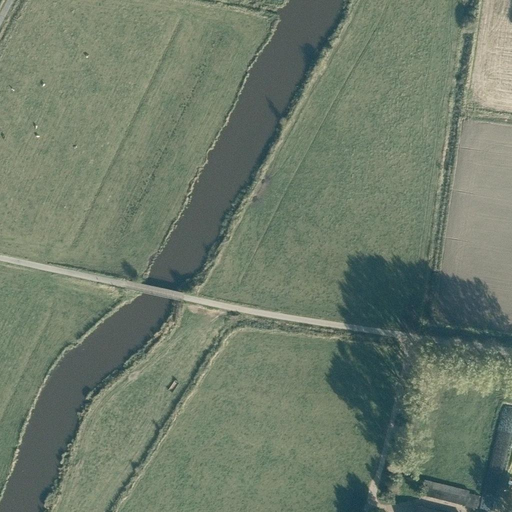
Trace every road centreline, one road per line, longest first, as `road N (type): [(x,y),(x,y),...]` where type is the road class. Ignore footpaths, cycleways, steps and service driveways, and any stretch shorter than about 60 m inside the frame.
road 1 (unclassified): [(0,257),(379,334),(511,352)]
road 2 (track): [(410,339),(367,511)]
